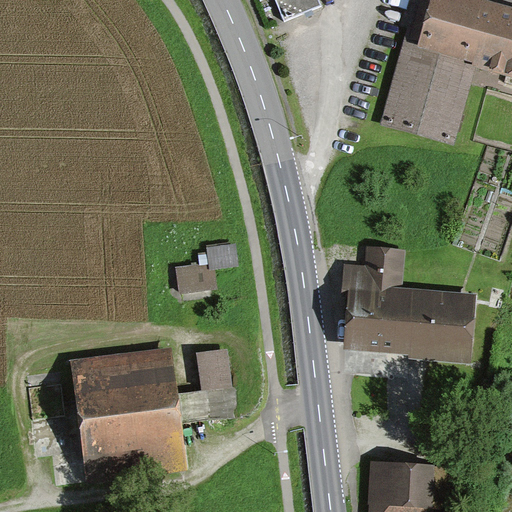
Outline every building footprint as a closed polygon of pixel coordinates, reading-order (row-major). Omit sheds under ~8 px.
[(314,0),(270,0),(283,28),(320,12),(314,0)] [(511,13),(458,0),(416,0),(385,127),(454,144),(472,68),(511,78),(511,13)] [(209,270),(176,272),(178,297),(214,294),(213,275),(237,274),(235,250),(207,252),(209,270)] [(404,256),(367,253),(366,268),(344,266),(339,333),(345,334),(344,355),(469,364),(474,303),(401,297),(404,256)] [(226,353),(196,357),(200,396),(230,393),(226,353)] [(169,355),(72,368),(88,479),(184,466),(169,355)] [(182,399),(185,424),(215,421),(213,396),(182,399)] [(450,511),(453,476),(376,470),(372,511),(425,511),(425,510),(445,511),(450,511)]
